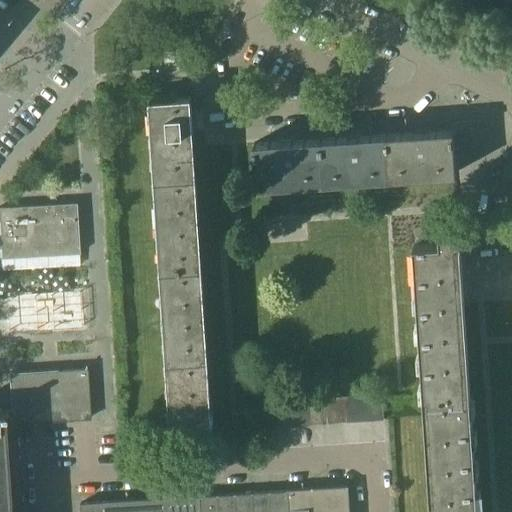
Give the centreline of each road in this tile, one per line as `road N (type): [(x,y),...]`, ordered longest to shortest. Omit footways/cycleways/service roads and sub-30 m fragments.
road 1 (residential): [(376,511),(372,461),(44,482),(46,511)]
road 2 (residential): [(511,94),(321,0)]
road 3 (residential): [(0,112),(96,0)]
